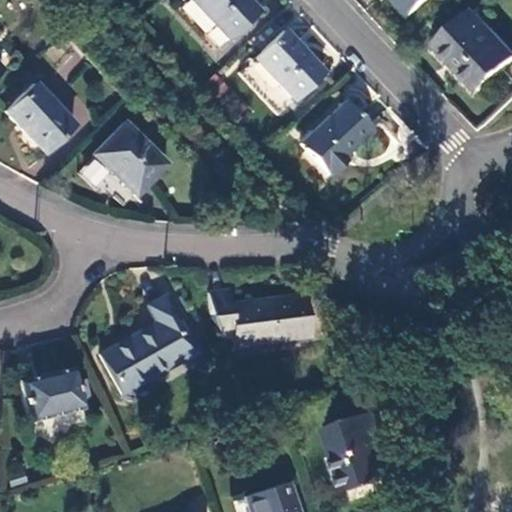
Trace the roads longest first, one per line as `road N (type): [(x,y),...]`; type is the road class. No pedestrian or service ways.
road 1 (residential): [(470,234),(461,251),(409,262),(94,237)]
road 2 (residential): [(472,163),(318,0)]
road 3 (residential): [(0,326),(53,313),(94,237)]
